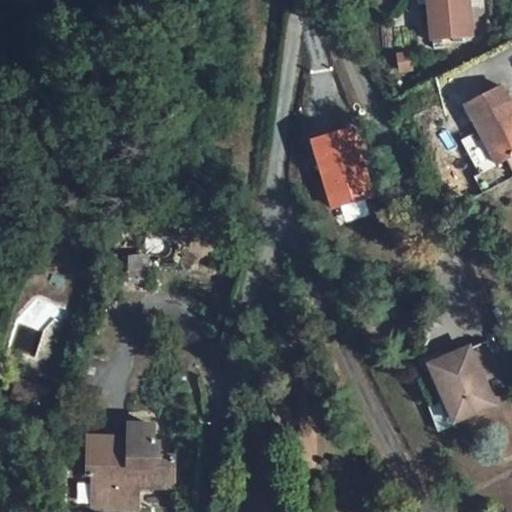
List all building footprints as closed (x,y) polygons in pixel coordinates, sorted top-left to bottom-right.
[(418,0),(421,13),(431,10),(438,47),(477,40),(472,13),(481,12),(478,0),(418,0)] [(511,166),(511,92),(477,110),(506,169),(511,166)] [(432,364),(458,421),(497,402),(470,345),(432,364)] [(40,419),(65,417),(63,401),(35,404),(37,419),(40,419)] [(76,418),(75,401),(63,401),(65,417),(40,419),(41,430),(69,427),(68,419),(76,418)] [(139,434),(98,431),(95,466),(104,467),(102,507),(142,509),(143,481),(156,482),(180,484),(182,451),(172,451),(172,436),(165,435),(166,421),(146,420),(146,434),(139,434)]
